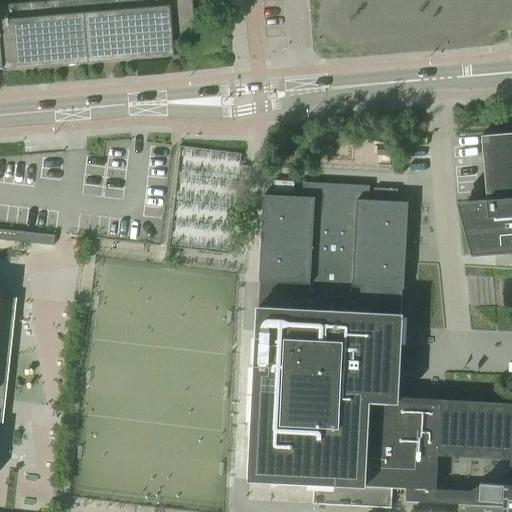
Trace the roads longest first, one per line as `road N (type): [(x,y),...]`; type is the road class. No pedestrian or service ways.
road 1 (tertiary): [(0,114),(303,90)]
road 2 (tertiary): [(303,90),(511,71)]
